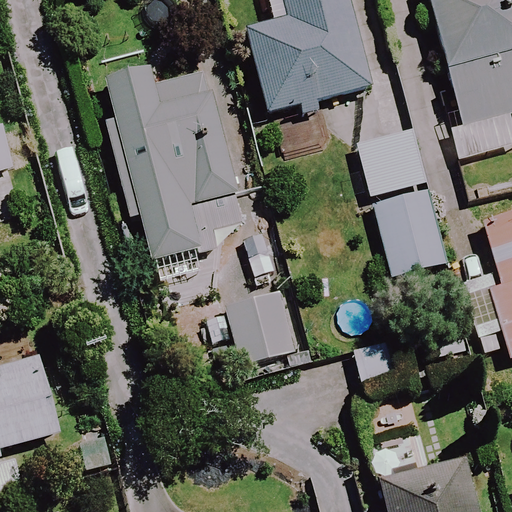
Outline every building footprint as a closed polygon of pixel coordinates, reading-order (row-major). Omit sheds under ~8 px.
[(278,0),(285,29),(246,37),(265,122),(375,98),(353,0),(278,0)] [(511,123),(511,0),(421,0),(459,137),(447,141),(455,170),(511,154),(511,147),(506,125),(511,123)] [(234,211),(207,105),(112,129),(140,235),(150,274),(244,250),(234,211)] [(372,211),(425,199),(412,139),(358,151),(372,211)] [(0,182),(10,180),(0,145),(0,182)] [(425,199),(372,211),(390,292),(443,280),(425,199)] [(511,224),(480,235),(494,280),(458,291),(481,367),(505,359),(509,371),(511,370),(511,224)] [(293,363),(282,310),(225,322),(236,375),(293,363)] [(402,388),(396,351),(351,359),(356,395),(402,388)] [(35,366),(0,378),(0,455),(58,435),(35,366)] [(14,464),(0,468),(0,505),(24,499),(14,464)] [(371,511),(477,511),(469,470),(367,491),(371,511)]
